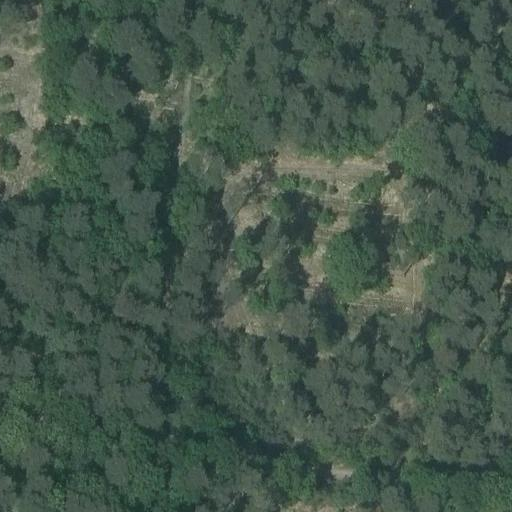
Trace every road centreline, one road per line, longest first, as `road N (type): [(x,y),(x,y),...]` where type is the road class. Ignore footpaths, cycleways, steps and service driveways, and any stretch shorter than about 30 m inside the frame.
road 1 (track): [(155,455),(185,0)]
road 2 (track): [(155,455),(511,492)]
road 3 (track): [(0,431),(155,455)]
